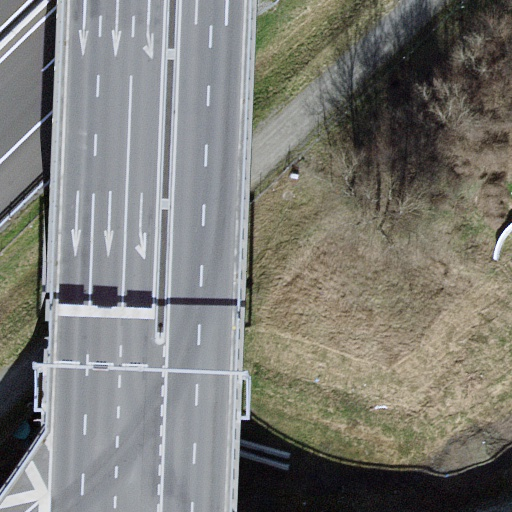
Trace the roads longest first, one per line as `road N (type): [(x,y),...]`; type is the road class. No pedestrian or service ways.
road 1 (primary): [(98,0),(90,347)]
road 2 (primary): [(203,329),(209,0)]
road 3 (track): [(43,359),(250,163)]
road 4 (track): [(427,0),(250,163)]
road 5 (primary): [(198,511),(203,329)]
road 6 (motorway): [(0,113),(117,0)]
road 7 (motorway): [(123,427),(203,329)]
road 8 (primary): [(90,347),(86,468)]
